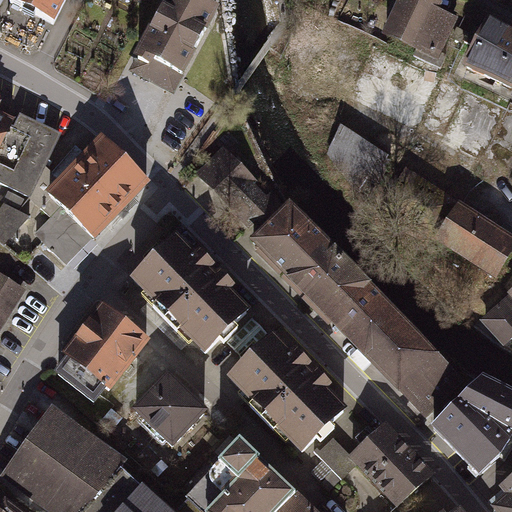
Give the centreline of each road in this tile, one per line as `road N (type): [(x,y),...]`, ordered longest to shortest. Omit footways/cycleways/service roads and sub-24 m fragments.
road 1 (residential): [(475,511),(169,187)]
road 2 (residential): [(169,187),(89,282),(0,425)]
road 3 (residential): [(169,187),(91,113),(0,61)]
